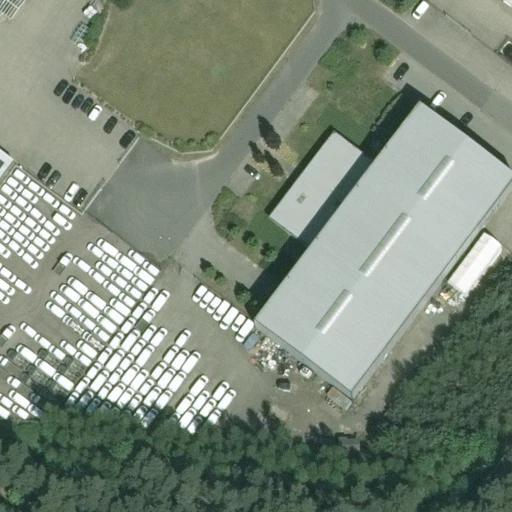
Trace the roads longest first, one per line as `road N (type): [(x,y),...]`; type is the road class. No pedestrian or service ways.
road 1 (unclassified): [(344,2),(165,234)]
road 2 (unclassified): [(344,2),(511,127)]
